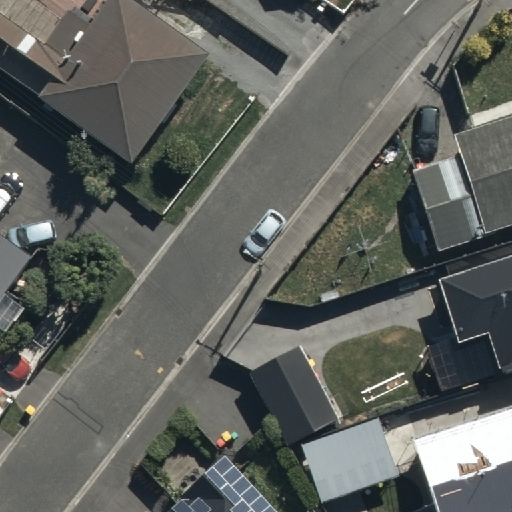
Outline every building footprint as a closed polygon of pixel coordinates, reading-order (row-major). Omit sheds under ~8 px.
[(206,78),(116,12),(91,45),(67,27),(41,61),(0,30),(0,80),(43,112),(37,121),(125,187),(206,78)] [(511,105),(453,125),(460,147),(412,162),(436,238),(511,213),(511,105)] [(511,258),(434,282),(455,349),(461,347),(474,387),(499,379),(496,372),(511,366),(511,258)] [(0,326),(28,288),(0,267),(0,326)] [(246,366),(285,440),(339,411),(299,338),(246,366)] [(185,395),(239,452),(261,432),(207,374),(185,395)] [(511,393),(409,426),(436,511),(486,511),(511,504),(511,393)] [(299,434),(318,496),(393,472),(374,410),(299,434)] [(274,511),(225,460),(170,511),(274,511)]
